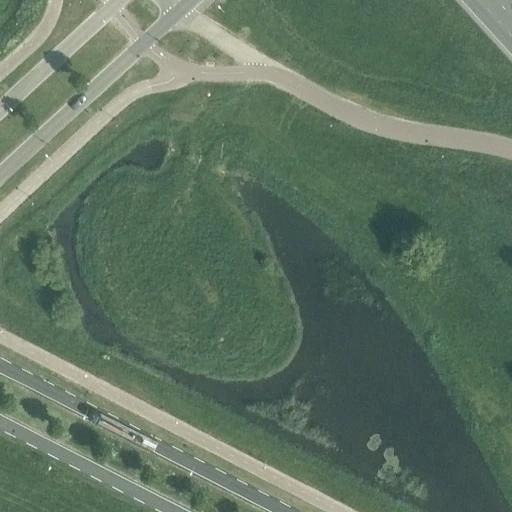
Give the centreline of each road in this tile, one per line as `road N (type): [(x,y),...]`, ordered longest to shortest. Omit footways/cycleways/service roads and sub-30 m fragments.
road 1 (unclassified): [(511,151),(365,122),(263,73),(179,12)]
road 2 (primary): [(280,511),(0,367)]
road 3 (primary): [(0,175),(179,12)]
road 4 (primary): [(0,423),(173,511)]
road 5 (primary): [(120,0),(0,110)]
